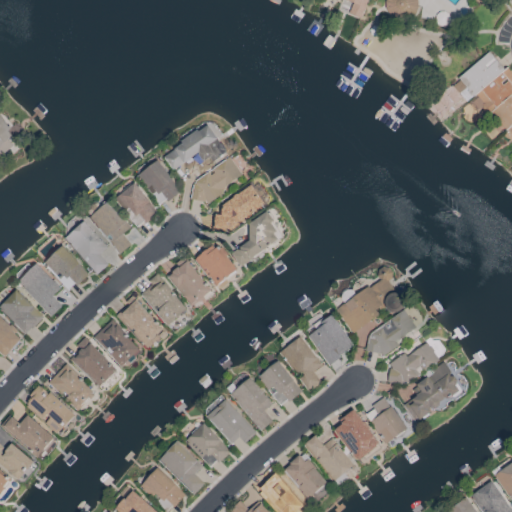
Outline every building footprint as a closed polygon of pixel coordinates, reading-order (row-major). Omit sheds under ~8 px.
[(346,0),(352,2),(347,14),(360,19),(367,0),(346,0)] [(400,19),(395,18),(391,15),(387,12),(385,7),(385,2),(385,0),(415,0),(416,3),(415,8),(413,12),(409,16),(405,18),(400,19)] [(511,133),(511,77),(490,51),(424,105),(439,123),(472,96),(474,96),(475,109),(479,115),(473,115),(473,124),(478,124),(484,118),(489,125),(486,127),(486,138),(492,138),(506,126),(506,136),(511,143),(511,133)] [(8,140),(15,133),(0,117),(0,157),(13,145),(8,140)] [(198,154),(203,162),(212,157),(214,160),(226,152),(209,124),(162,154),(172,170),(198,154)] [(243,177),(229,157),(186,186),(195,199),(200,196),(204,203),(243,177)] [(180,191),(157,160),(137,175),(160,205),(180,191)] [(271,203),(259,181),(217,206),(221,213),(212,218),(220,232),(271,203)] [(138,227),(157,212),(134,182),(115,198),(138,227)] [(122,234),(131,227),(109,200),(88,217),(119,254),(131,244),(122,234)] [(240,267),(278,241),(273,233),(278,229),(266,212),(244,227),(251,238),(230,253),(240,267)] [(64,238),(96,274),(107,264),(99,255),(107,247),(83,221),(64,238)] [(235,272),(216,243),(194,258),(213,287),(235,272)] [(43,262),(69,291),(88,274),(62,245),(43,262)] [(164,274),(191,307),(211,290),(184,258),(164,274)] [(60,288),(36,263),(17,281),(51,316),(61,306),(52,296),(60,288)] [(335,309),(351,334),(379,315),(373,305),(394,291),(387,280),(394,276),(387,265),(375,273),(379,280),(335,309)] [(187,309),(157,273),(147,281),(151,285),(140,295),(167,326),(187,309)] [(0,310),(25,334),(43,315),(15,290),(0,305),(0,310)] [(145,347),(163,331),(133,297),(115,314),(145,347)] [(396,341),(416,328),(404,311),(361,340),(371,354),(378,349),(382,356),(398,345),(396,341)] [(328,366),(342,357),(340,354),(352,346),(334,316),(316,328),(318,330),(309,336),(328,366)] [(22,338),(0,317),(0,353),(3,357),(22,338)] [(122,367),(140,348),(110,319),(92,338),(122,367)] [(70,358),(98,388),(116,370),(84,337),(75,346),(79,349),(70,358)] [(307,392),(321,382),(313,371),(321,365),(301,337),(279,351),(307,392)] [(405,355),(403,353),(384,365),(396,386),(438,361),(427,342),(405,355)] [(279,407),(300,392),(278,360),(256,375),(279,407)] [(95,393),(65,364),(47,383),(78,412),(95,393)] [(404,405),(415,422),(462,391),(444,364),(411,386),(417,395),(404,405)] [(271,405),(251,377),(230,392),(258,432),(272,422),(263,410),(271,405)] [(56,434),(74,416),(41,384),(23,403),(56,434)] [(405,431),(385,396),(370,405),(373,409),(366,414),(384,444),(405,431)] [(205,416),(231,444),(238,437),(244,443),(255,432),(224,399),(205,416)] [(339,420),(341,423),(333,430),(357,461),(380,444),(353,409),(339,420)] [(54,436),(26,416),(20,423),(8,414),(0,426),(0,428),(39,456),(54,436)] [(184,441),(210,469),(229,450),(203,423),(184,441)] [(322,445),(315,435),(304,443),(332,482),(353,466),(332,437),(322,445)] [(10,441),(4,448),(0,444),(0,464),(17,480),(33,462),(10,441)] [(157,461),(193,495),(203,483),(194,474),(202,465),(176,441),(157,461)] [(305,461),(300,455),(282,470),(306,499),(327,482),(307,459),(305,461)] [(166,511),(184,494),(157,468),(139,486),(165,511),(166,511)] [(0,489),(9,479),(0,471),(0,489)] [(259,493),(276,511),(293,511),(303,503),(277,476),(259,493)] [(511,511),(511,510),(491,481),(469,496),(480,511),(511,511)] [(156,511),(132,490),(115,509),(118,511),(156,511)] [(445,511),(475,511),(466,497),(445,511)] [(268,511),(258,501),(248,510),(239,501),(230,510),(232,511),(268,511)]
